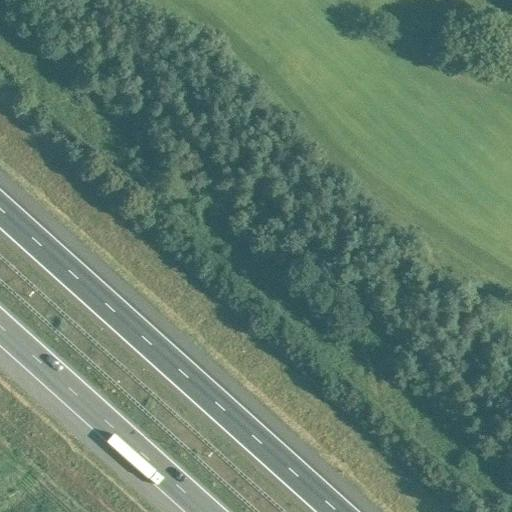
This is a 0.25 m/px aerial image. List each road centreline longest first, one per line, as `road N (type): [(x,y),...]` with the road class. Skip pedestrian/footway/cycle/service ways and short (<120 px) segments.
road 1 (motorway): [(340,511),(0,207)]
road 2 (motorway): [(0,323),(211,511)]
